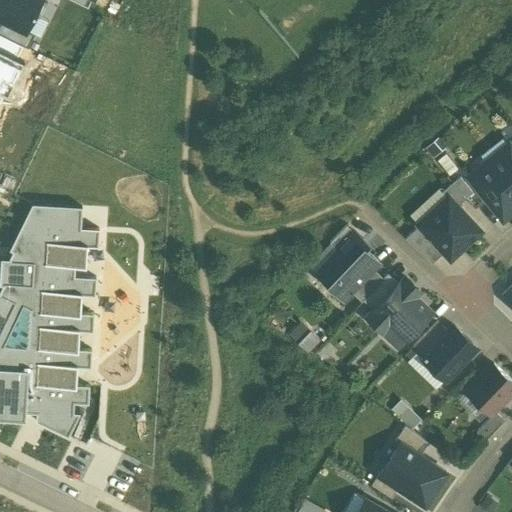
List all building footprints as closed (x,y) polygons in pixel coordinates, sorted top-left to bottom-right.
[(47,0),(45,0),(0,0),(0,18),(2,19),(25,30),(26,30),(33,14),(39,17),(47,0)] [(0,33),(23,45),(28,48),(35,34),(26,30),(25,30),(2,19),(0,22),(0,33)] [(0,47),(17,56),(23,45),(0,33),(0,47)] [(0,89),(5,92),(8,94),(25,60),(17,56),(0,47),(0,89)] [(433,153),(444,146),(439,136),(427,143),(433,153)] [(507,143),(467,175),(502,219),(511,210),(511,149),(509,145),(508,146),(507,145),(508,144),(507,143)] [(445,150),(437,156),(448,171),(456,165),(445,150)] [(473,191),(460,176),(451,182),(465,197),(473,191)] [(465,197),(451,182),(442,191),(447,197),(448,196),(456,205),(465,197)] [(447,197),(418,223),(419,225),(444,251),(450,257),(479,230),(456,205),(448,196),(447,197)] [(44,263),(46,240),(87,242),(86,246),(98,246),(100,228),(81,226),(82,207),(82,206),(32,202),(9,250),(13,252),(9,258),(1,258),(0,269),(0,284),(2,285),(0,288),(0,366),(29,368),(26,412),(37,413),(37,421),(68,435),(79,413),(74,413),(74,402),(89,402),(90,384),(77,384),(77,387),(35,384),(37,361),(78,363),(78,366),(91,366),(92,349),(79,348),(79,350),(37,348),(39,325),(80,327),(80,330),(93,331),(94,312),(81,312),(80,315),(39,312),(41,289),(82,291),(82,294),(95,294),(96,277),(74,276),(75,265),(44,263)] [(330,242),(338,250),(355,233),(347,224),(330,242)] [(419,225),(405,238),(431,262),(444,251),(419,225)] [(343,297),(350,290),(372,267),(378,261),(359,243),(363,239),(356,232),(355,233),(338,250),(325,264),(337,275),(329,283),(343,297)] [(87,242),(46,240),(44,263),(75,265),(85,266),(86,246),(87,242)] [(372,267),(350,290),(362,301),(363,299),(384,278),(372,267)] [(384,278),(363,299),(373,309),(398,283),(388,273),(384,278)] [(430,310),(409,290),(414,285),(405,276),(398,283),(373,309),(367,315),(382,330),(388,323),(404,338),(430,310)] [(41,289),(39,312),(80,315),(81,312),(82,294),(82,291),(41,289)] [(412,346),(445,378),(476,346),(453,324),(447,330),(437,320),(412,346)] [(291,333),(308,350),(319,340),(302,322),(291,333)] [(39,325),(37,348),(79,350),(79,348),(80,330),(80,327),(39,325)] [(78,363),(37,361),(35,384),(77,387),(78,366),(78,363)] [(511,381),(493,363),(466,392),(489,413),(511,389),(511,381)] [(26,412),(29,368),(0,366),(0,417),(25,419),(26,412)] [(399,415),(412,428),(420,419),(408,407),(399,415)] [(495,412),(476,432),(485,440),(504,420),(495,412)] [(428,443),(405,425),(395,440),(400,443),(400,442),(420,455),(428,443)] [(380,474),(379,475),(398,487),(425,505),(446,472),(420,455),(400,442),(400,443),(380,474)] [(398,487),(379,475),(380,474),(379,473),(371,484),(391,497),(398,487)] [(488,511),(490,511),(498,502),(488,495),(480,506),(488,511)] [(302,496),(294,511),(330,511),(331,510),(302,496)] [(388,511),(365,498),(356,511),(388,511)]
